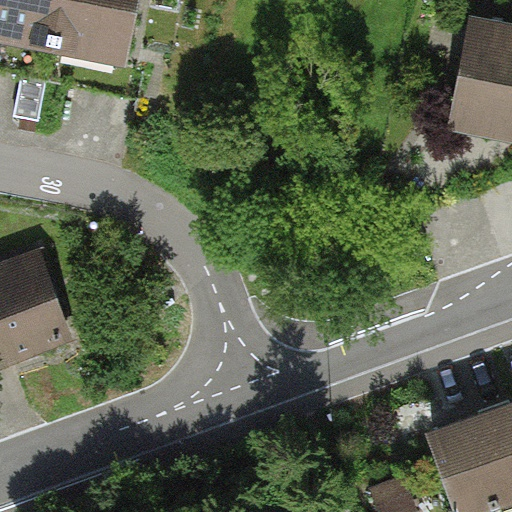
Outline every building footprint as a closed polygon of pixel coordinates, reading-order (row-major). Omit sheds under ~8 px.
[(0,0),(0,48),(45,57),(55,0),(0,0)] [(130,0),(55,0),(45,57),(117,70),(130,0)] [(509,157),(511,141),(511,36),(461,26),(437,142),(509,157)] [(0,72),(0,96),(51,94),(51,71),(0,72)] [(0,374),(71,350),(39,252),(0,265),(0,374)] [(506,409),(422,435),(445,511),(511,511),(511,426),(510,421),(506,409)]
